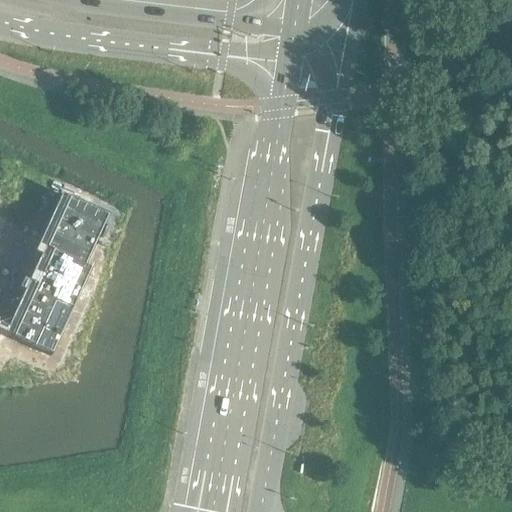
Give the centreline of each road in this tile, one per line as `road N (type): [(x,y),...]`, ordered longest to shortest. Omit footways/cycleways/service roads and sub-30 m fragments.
road 1 (secondary): [(284,60),(214,483)]
road 2 (secondary): [(265,488),(339,66)]
road 3 (tertiary): [(0,20),(284,60)]
road 4 (tertiary): [(292,23),(100,0)]
